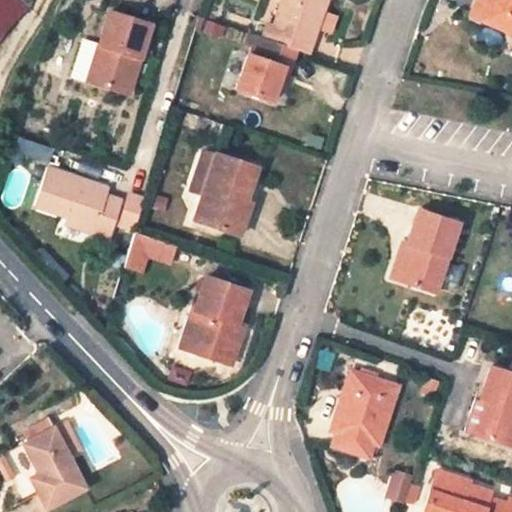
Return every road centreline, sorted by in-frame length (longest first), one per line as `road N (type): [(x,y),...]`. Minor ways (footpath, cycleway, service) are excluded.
road 1 (residential): [(352,146),(249,476)]
road 2 (tertiary): [(0,261),(215,486)]
road 3 (residential): [(511,177),(352,146)]
road 4 (residential): [(404,0),(352,146)]
